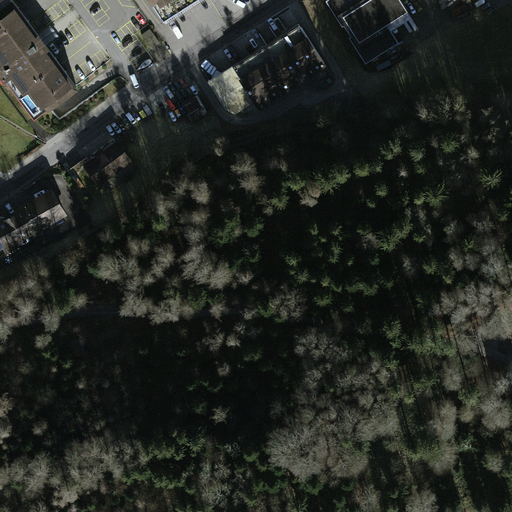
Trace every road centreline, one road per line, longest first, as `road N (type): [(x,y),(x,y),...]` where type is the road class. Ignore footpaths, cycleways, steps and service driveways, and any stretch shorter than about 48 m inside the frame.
road 1 (unclassified): [(286,0),(0,188)]
road 2 (track): [(384,511),(460,395),(498,355)]
